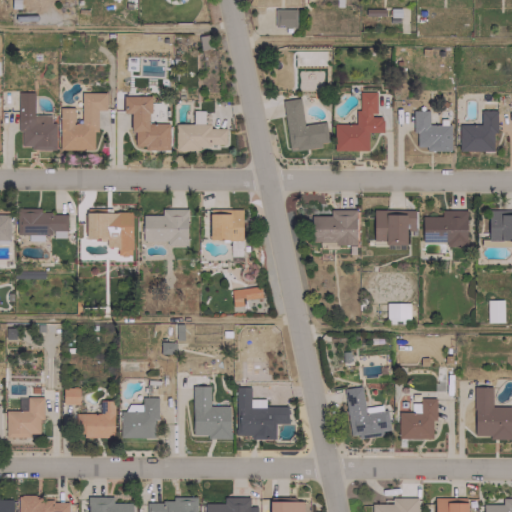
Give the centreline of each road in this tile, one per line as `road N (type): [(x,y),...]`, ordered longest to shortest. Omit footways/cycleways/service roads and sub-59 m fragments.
road 1 (residential): [(228,0),(339,511)]
road 2 (residential): [(0,176),(511,179)]
road 3 (residential): [(0,465),(511,465)]
